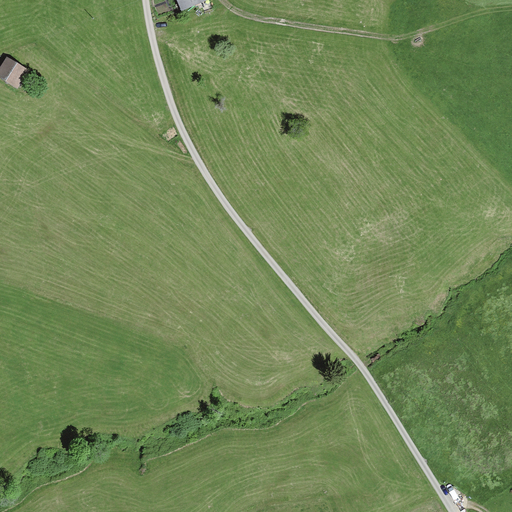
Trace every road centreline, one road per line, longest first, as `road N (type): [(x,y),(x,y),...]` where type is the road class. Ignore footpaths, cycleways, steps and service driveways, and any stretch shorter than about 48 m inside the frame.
road 1 (unclassified): [(452,511),(354,356),(208,180),(171,105),(146,0)]
road 2 (track): [(221,0),(261,19),(400,36),(511,6)]
